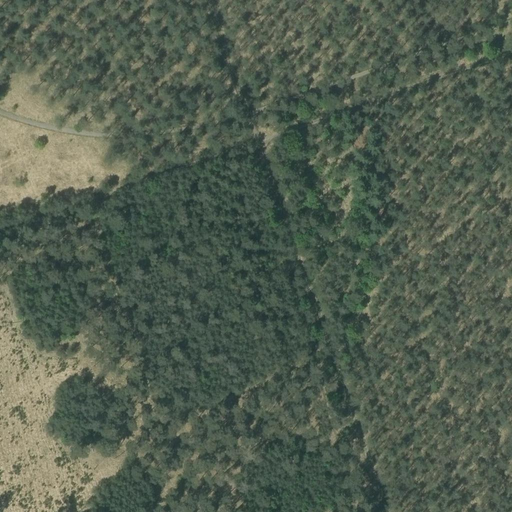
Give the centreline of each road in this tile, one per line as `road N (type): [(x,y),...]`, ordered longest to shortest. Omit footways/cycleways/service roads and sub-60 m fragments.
road 1 (track): [(387,511),(279,195)]
road 2 (track): [(259,139),(0,231)]
road 3 (track): [(511,51),(259,139)]
road 4 (track): [(210,0),(259,139)]
